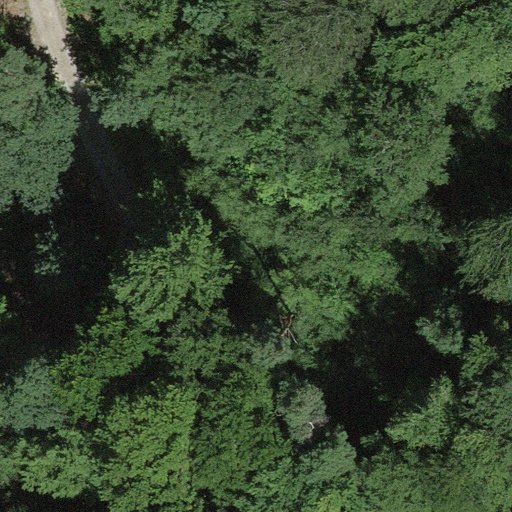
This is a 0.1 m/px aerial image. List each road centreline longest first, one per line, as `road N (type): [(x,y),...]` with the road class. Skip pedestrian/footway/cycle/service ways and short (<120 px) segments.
road 1 (track): [(40,0),(133,232),(290,511)]
road 2 (track): [(0,260),(136,412),(223,493),(264,511)]
